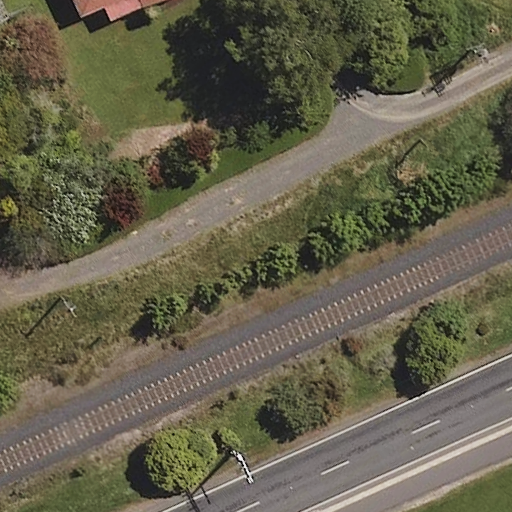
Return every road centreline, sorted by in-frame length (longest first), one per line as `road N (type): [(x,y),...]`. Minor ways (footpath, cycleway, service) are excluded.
road 1 (residential): [(72,267),(219,207),(511,61)]
road 2 (tertiary): [(234,511),(511,387)]
